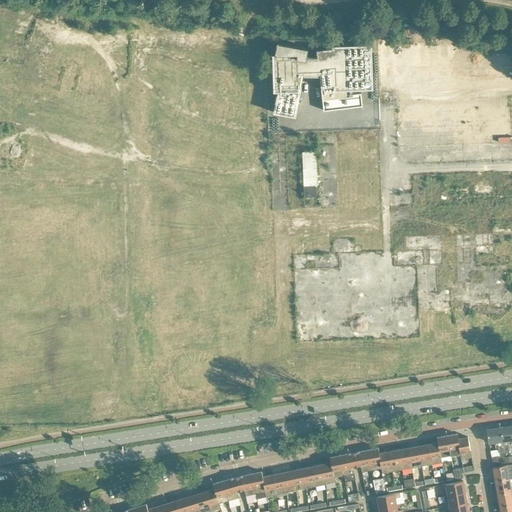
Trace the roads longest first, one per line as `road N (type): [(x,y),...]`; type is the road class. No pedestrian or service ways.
road 1 (secondary): [(0,475),(511,394)]
road 2 (secondary): [(511,376),(95,443)]
road 3 (residential): [(119,346),(191,366),(511,312)]
road 4 (residential): [(477,423),(233,468),(97,511)]
road 5 (residential): [(119,346),(186,158)]
